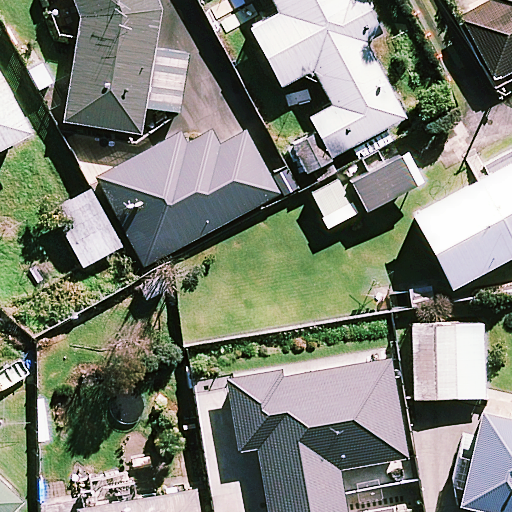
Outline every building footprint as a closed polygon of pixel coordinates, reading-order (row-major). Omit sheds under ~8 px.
[(152,3),(150,0),(67,0),(73,12),(69,27),(59,121),(133,129),(136,105),(174,109),(180,54),(146,51),(152,3)] [(265,0),(271,11),(242,26),(271,83),(305,65),(325,102),(302,114),(322,153),(396,115),(356,38),(371,30),(355,0),(265,0)] [(511,67),(511,0),(468,0),(452,9),(491,79),(511,67)] [(0,139),(18,129),(15,123),(0,95),(0,139)] [(171,126),(91,174),(145,266),(272,191),(234,126),(214,137),(207,124),(180,140),(171,126)] [(409,181),(393,150),(341,177),(358,208),(409,181)] [(511,247),(511,154),(404,210),(442,284),(511,247)] [(333,173),(301,189),(317,221),(349,205),(333,173)] [(116,244),(83,186),(45,208),(79,266),(116,244)] [(477,394),(474,320),(404,323),(407,397),(477,394)] [(249,419),(242,378),(201,385),(208,426),(249,419)] [(511,511),(511,417),(471,409),(453,504),(496,511),(511,511)] [(188,511),(184,483),(38,508),(38,511),(188,511)] [(0,506),(10,496),(0,486),(0,506)]
